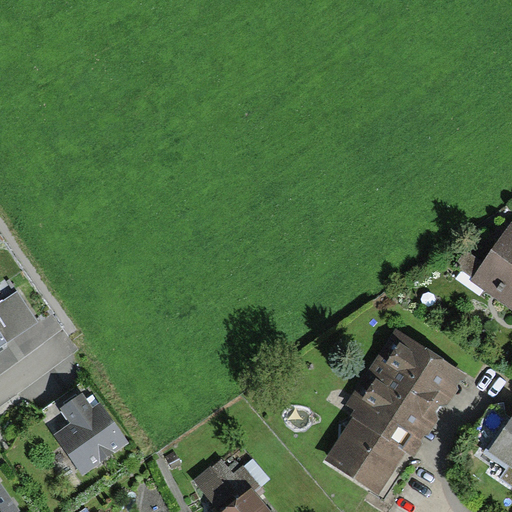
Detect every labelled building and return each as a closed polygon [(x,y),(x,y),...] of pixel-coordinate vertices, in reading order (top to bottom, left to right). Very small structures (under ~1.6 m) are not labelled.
[(511,307),(511,225),(473,282),(511,307)] [(381,499),(461,383),(395,338),(346,409),(361,419),(330,464),(381,499)] [(77,404),(61,415),(75,435),(61,445),(83,477),(123,450),(100,417),(90,423),(77,404)] [(511,419),(510,418),(486,453),(511,470),(511,419)] [(218,464),(193,485),(215,511),(222,511),(254,486),(240,469),(229,478),(218,464)] [(235,511),(263,511),(252,498),(235,511)]
